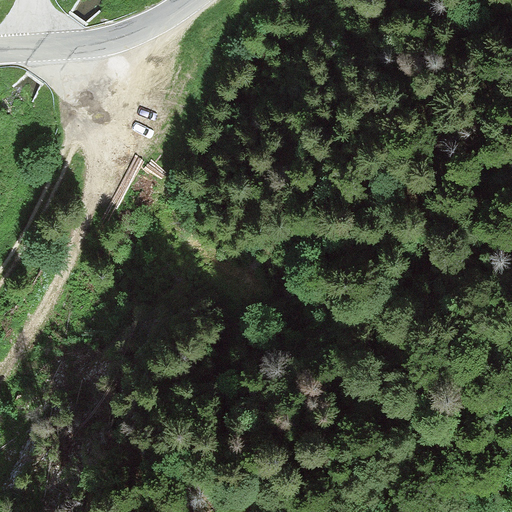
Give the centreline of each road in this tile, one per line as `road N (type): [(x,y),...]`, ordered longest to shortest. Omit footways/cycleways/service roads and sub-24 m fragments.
road 1 (track): [(0,379),(86,222),(85,140),(73,116)]
road 2 (track): [(74,46),(65,157),(0,275)]
road 3 (tertiary): [(191,0),(136,34),(0,50)]
